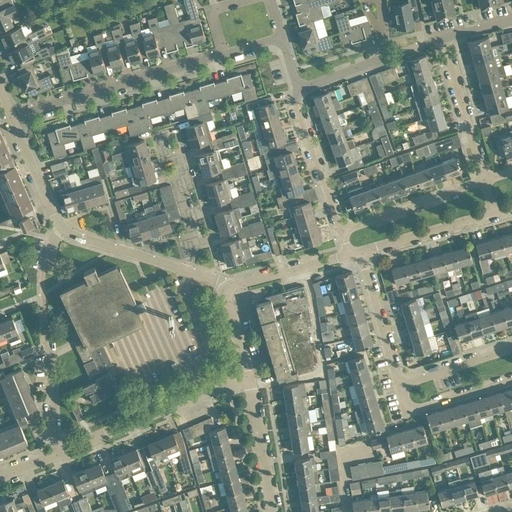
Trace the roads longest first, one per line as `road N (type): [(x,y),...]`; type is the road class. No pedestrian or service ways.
road 1 (residential): [(11,117),(221,55)]
road 2 (residential): [(60,452),(248,377)]
road 3 (residential): [(297,92),(442,36)]
road 4 (residential): [(483,182),(442,36)]
road 5 (residential): [(483,182),(342,231)]
road 6 (residential): [(342,231),(295,107),(297,92)]
road 7 (residential): [(184,270),(194,242),(164,136)]
road 8 (residential): [(359,251),(399,385)]
road 9 (residential): [(359,251),(491,214)]
road 10 (residential): [(399,385),(407,412),(511,380)]
road 11 (residential): [(272,511),(248,377)]
road 12 (residential): [(184,270),(62,226)]
road 13 (residential): [(227,289),(349,254)]
road 14 (residential): [(62,226),(11,117)]
